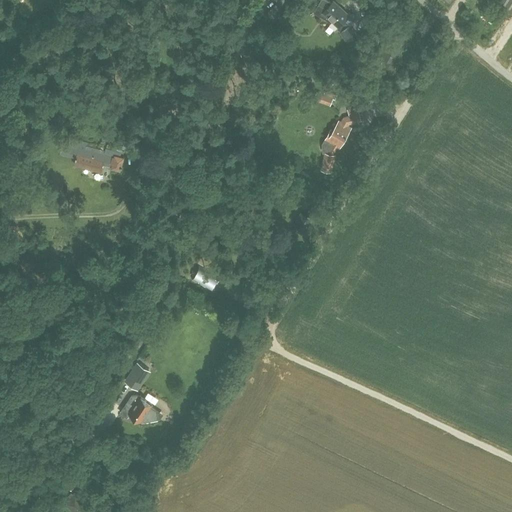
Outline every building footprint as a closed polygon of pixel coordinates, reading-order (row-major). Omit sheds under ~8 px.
[(340,31),(347,41),(357,34),(350,24),(349,25),(344,21),(349,15),(333,0),(332,2),(328,0),(320,0),(318,4),(320,5),(319,9),(321,10),(319,14),(326,18),(331,22),(332,21),(338,26),(337,28),(340,31)] [(511,0),(491,0),(511,12),(511,0)] [(383,64),(393,69),(396,64),(394,63),(405,41),(390,34),(385,45),(383,44),(378,55),(385,58),(383,64)] [(278,41),(275,47),(287,53),(290,47),(278,41)] [(347,57),(361,65),(367,54),(353,46),(347,57)] [(313,99),(330,105),(333,98),(336,99),(337,95),(325,90),(324,93),(316,90),(313,99)] [(322,169),(331,171),(335,154),(332,153),(337,146),(339,148),(351,127),(348,125),(349,123),(361,120),(357,106),(348,108),(349,115),(344,117),(341,122),(339,120),(333,130),(331,128),(325,139),(333,144),(329,153),(325,152),(322,169)] [(75,164),(100,171),(102,163),(112,166),(111,167),(120,169),(123,157),(121,156),(124,145),(116,143),(114,149),(106,147),(88,142),(67,137),(65,144),(64,144),(61,152),(77,157),(75,164)] [(294,224),(305,231),(316,212),(311,209),(307,216),(301,212),(294,224)] [(205,268),(200,265),(192,279),(198,282),(199,281),(206,285),(205,287),(213,291),(220,279),(218,278),(219,275),(214,272),(213,274),(205,270),(205,268)] [(124,381),(138,390),(151,370),(137,361),(124,381)] [(129,412),(141,420),(142,419),(144,420),(157,418),(156,409),(150,406),(152,404),(151,403),(151,402),(148,400),(147,401),(138,395),(131,396),(126,404),(132,408),(129,412)] [(65,502),(75,511),(83,511),(89,506),(73,491),(71,493),(72,495),(65,502)]
